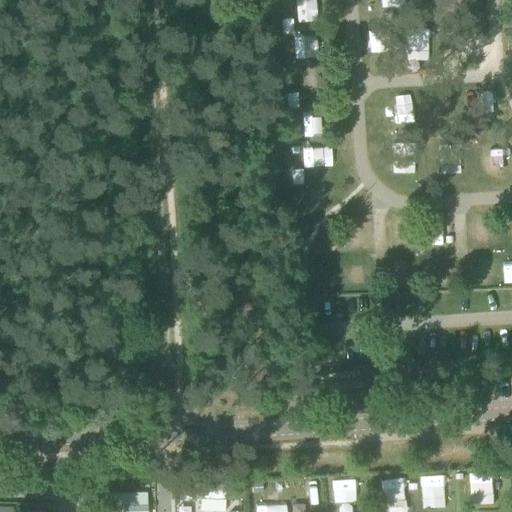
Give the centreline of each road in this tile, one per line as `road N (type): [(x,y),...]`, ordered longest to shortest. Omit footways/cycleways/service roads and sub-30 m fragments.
road 1 (unclassified): [(511,404),(0,441)]
road 2 (track): [(159,433),(137,0)]
